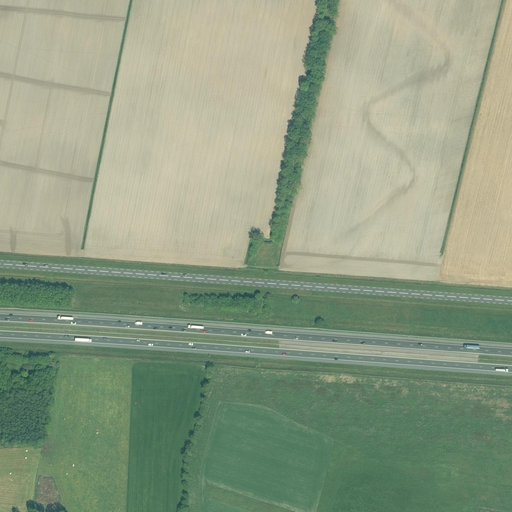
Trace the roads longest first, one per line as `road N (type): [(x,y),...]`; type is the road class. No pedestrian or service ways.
road 1 (secondary): [(511,300),(0,263)]
road 2 (motorway): [(511,352),(0,317)]
road 3 (motorway): [(0,335),(511,369)]
road 4 (track): [(331,0),(274,245)]
